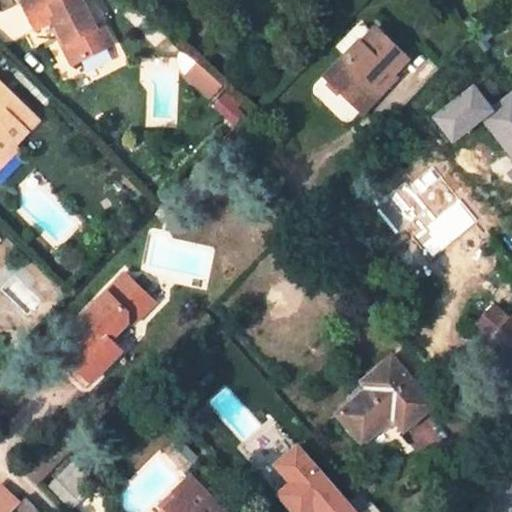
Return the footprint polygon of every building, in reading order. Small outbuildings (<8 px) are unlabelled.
[(94,30),(78,0),(31,0),(23,4),(36,30),(53,23),(74,64),(111,46),(101,26),(94,30)] [(483,52),(489,47),(484,41),(490,36),(483,29),(473,39),(483,52)] [(407,60),(376,30),(327,79),(362,113),(397,78),(393,74),(407,60)] [(207,99),(221,84),(196,60),(181,75),(207,99)] [(0,157),(36,120),(0,85),(0,157)] [(125,277),(84,319),(94,329),(93,330),(64,359),(90,384),(119,354),(109,344),(125,327),(135,328),(154,306),(125,277)] [(511,319),(496,336),(482,323),(466,340),(511,382),(511,380),(511,319)] [(54,369),(80,393),(90,384),(64,359),(54,369)] [(435,407),(394,359),(363,385),(367,390),(338,415),(364,446),(393,421),(404,433),(435,407)] [(511,398),(500,411),(511,424),(511,398)] [(323,457),(310,442),(301,450),(314,464),(323,457)] [(331,504),(346,490),(330,473),(334,470),(329,465),(325,468),(324,467),(314,475),(321,484),(316,487),(331,504)] [(86,495),(65,475),(52,488),(72,509),(86,495)] [(225,511),(190,475),(158,506),(163,511),(225,511)] [(0,511),(10,511),(18,505),(0,488),(0,511)]
